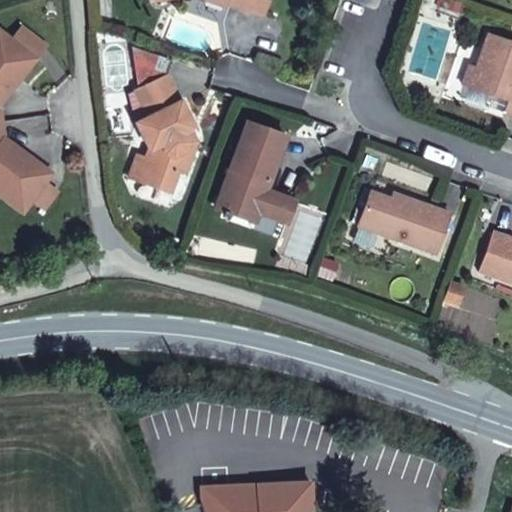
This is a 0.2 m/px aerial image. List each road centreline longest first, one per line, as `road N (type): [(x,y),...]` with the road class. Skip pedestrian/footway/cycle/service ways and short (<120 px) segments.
road 1 (secondary): [(505,424),(319,360),(178,335),(0,343)]
road 2 (residential): [(110,265),(160,273),(399,351),(490,390),(505,424)]
road 3 (residential): [(511,171),(391,129),(360,70),(386,0)]
road 4 (residential): [(82,0),(110,265)]
